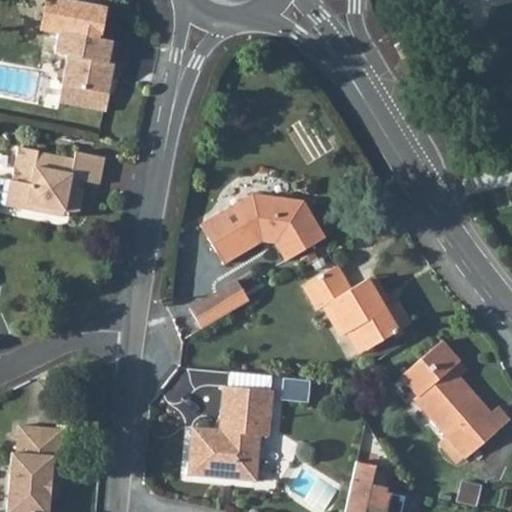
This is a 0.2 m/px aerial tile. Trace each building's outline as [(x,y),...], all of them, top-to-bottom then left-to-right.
[(58,34),(56,55),(70,57),(61,103),(110,109),(115,81),(108,80),(115,42),(105,40),(108,19),(72,12),(69,35),(58,34)] [(410,36),(401,42),(409,54),(417,48),(410,36)] [(41,151),(21,148),(14,184),(0,181),(0,208),(29,213),(30,207),(66,214),(79,216),(85,189),(78,188),(79,181),(102,185),(106,161),(78,156),(77,163),(40,156),(41,151)] [(253,193),(203,221),(228,262),(275,237),(288,259),(328,236),(306,201),(253,193)] [(66,214),(30,207),(29,213),(65,220),(66,214)] [(335,268),(304,286),(317,308),(328,302),(346,334),(355,329),(367,349),(410,325),(398,304),(386,310),(368,281),(350,290),(335,268)] [(193,302),(205,324),(253,296),(241,274),(193,302)] [(500,432),(489,419),(493,415),(454,369),(463,361),(446,340),(404,376),(418,394),(418,400),(443,429),(467,458),(500,432)] [(243,373),(243,385),(279,387),(280,375),(243,373)] [(286,377),(284,398),(310,400),(312,379),(286,377)] [(277,389),(227,384),(223,412),(229,412),(227,427),(194,424),(188,472),(258,480),(261,456),(255,456),(258,434),(272,435),(277,389)] [(493,415),(489,419),(500,432),(511,420),(511,419),(501,408),(493,415)] [(13,450),(7,509),(40,511),(51,511),(55,478),(62,479),(67,426),(23,423),(19,450),(13,450)] [(378,459),(361,455),(349,500),(362,503),(360,510),(367,511),(401,511),(407,491),(389,486),(390,482),(374,478),(378,459)] [(362,503),(349,500),(346,511),(366,511),(367,511),(360,510),(362,503)]
